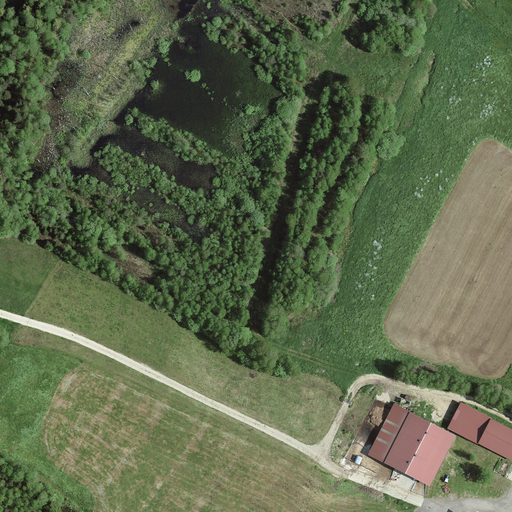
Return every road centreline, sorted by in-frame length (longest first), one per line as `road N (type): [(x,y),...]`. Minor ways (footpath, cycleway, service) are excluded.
road 1 (track): [(0,311),(116,352),(363,480),(451,511)]
road 2 (track): [(319,453),(368,376),(441,389),(511,416)]
